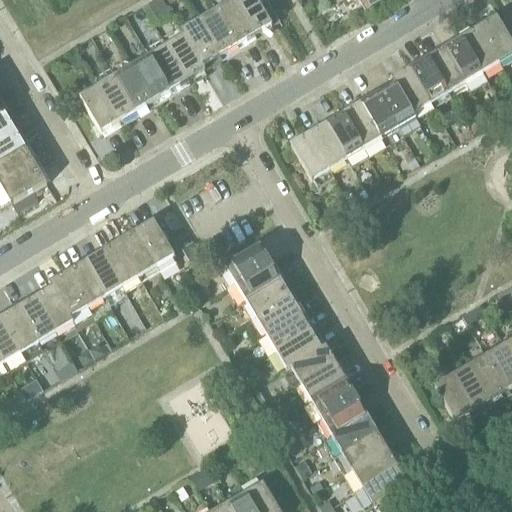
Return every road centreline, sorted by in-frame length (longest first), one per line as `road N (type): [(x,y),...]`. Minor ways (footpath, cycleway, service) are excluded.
road 1 (residential): [(511,438),(441,478),(235,123)]
road 2 (residential): [(235,123),(441,1)]
road 3 (residential): [(96,209),(0,48)]
road 4 (residential): [(96,209),(235,123)]
